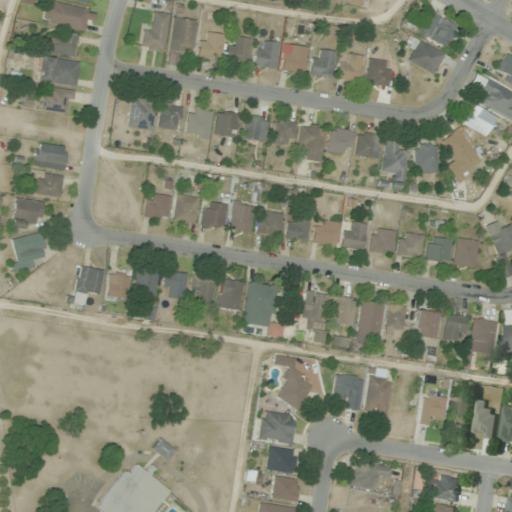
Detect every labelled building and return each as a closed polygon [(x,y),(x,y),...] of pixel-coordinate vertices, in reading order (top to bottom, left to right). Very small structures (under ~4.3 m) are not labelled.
[(87,30),(90,9),(46,3),(43,24),(87,30)] [(159,52),(170,17),(152,11),(141,46),(159,52)] [(417,34),(445,49),(457,27),(428,12),(417,34)] [(194,52),(194,19),(170,19),(170,52),(194,52)] [(74,35),(50,34),(49,55),(73,56),(74,35)] [(205,39),(198,40),(198,59),(220,59),(220,34),(205,34),(205,39)] [(224,46),(227,63),(249,59),(246,37),(233,39),(234,45),(224,46)] [(405,46),(412,50),(407,62),(433,74),(443,53),(409,38),(405,46)] [(276,42),(255,42),(255,67),(276,67),(276,42)] [(289,55),(282,54),(281,71),(303,73),(306,47),(290,46),(289,55)] [(334,52),(312,50),(310,76),(331,78),(334,52)] [(493,72),(508,82),(511,76),(511,57),(505,53),(493,72)] [(358,82),(361,57),(341,54),(338,79),(358,82)] [(35,81),(75,87),(78,63),(39,57),(35,81)] [(390,63),(367,59),(363,82),(386,86),(390,63)] [(72,90),(43,88),(41,111),(70,113),(72,90)] [(154,102),(129,100),(126,127),(151,130),(154,102)] [(181,106),(160,103),(156,127),(177,130),(181,106)] [(487,132),(495,118),(474,107),(467,121),(487,132)] [(184,136),(207,138),(211,110),(187,108),(184,136)] [(239,115),(216,111),(212,133),(236,138),(239,115)] [(241,139),(263,143),(267,119),(245,116),(241,139)] [(294,122),(271,120),(270,144),(293,146),(294,122)] [(319,162),(322,128),(299,125),(296,159),(319,162)] [(479,162),(457,129),(439,140),(453,161),(444,167),(453,180),(479,162)] [(350,154),(350,130),(326,130),(326,154),(350,154)] [(354,157),(376,158),(377,135),(356,134),(354,157)] [(397,151),(398,143),(383,142),(381,178),(403,179),(405,151),(397,151)] [(32,168),(63,169),(64,146),(33,144),(32,168)] [(435,144),(413,144),(413,173),(435,173),(435,144)] [(59,197),(61,176),(36,174),(34,194),(59,197)] [(143,216),(166,219),(168,196),(145,194),(143,216)] [(171,222),(193,224),(196,198),(174,195),(171,222)] [(30,228),(30,222),(41,222),(41,200),(11,200),(11,228),(30,228)] [(199,225),(222,228),(225,205),(202,202),(199,225)] [(253,207),(232,204),(228,230),(249,233),(253,207)] [(281,213),(258,211),(256,234),(279,236),(281,213)] [(285,240),(306,240),(307,219),(285,218),(285,240)] [(337,223),(315,220),(312,243),(334,245),(337,223)] [(340,247),(361,251),(365,225),(344,221),(340,247)] [(501,229),(496,221),(483,228),(499,257),(511,249),(511,231),(508,225),(501,229)] [(393,252),(391,230),(367,232),(369,254),(393,252)] [(398,258),(421,255),(418,233),(395,236),(398,258)] [(10,239),(15,262),(10,263),(11,272),(44,266),(37,234),(10,239)] [(448,261),(448,239),(425,239),(425,261),(448,261)] [(474,267),(475,240),(453,239),(452,266),(474,267)] [(102,272),(79,266),(70,303),(82,306),(85,294),(96,296),(102,272)] [(150,320),(156,270),(135,267),(131,298),(143,299),(141,319),(150,320)] [(181,299),(185,274),(164,271),(160,296),(181,299)] [(104,298),(124,301),(129,276),(108,272),(104,298)] [(211,303),(212,279),(190,277),(188,302),(211,303)] [(239,309),(240,281),(219,280),(217,308),(239,309)] [(277,287),(247,282),(241,325),(266,328),(265,336),(280,339),(282,325),(271,323),(277,287)] [(324,293),(302,292),(301,320),(323,321),(324,293)] [(350,326),(353,299),(331,297),(328,324),(350,326)] [(382,303),(359,301),(355,335),(377,338),(382,303)] [(400,333),(404,306),(387,304),(384,331),(400,333)] [(434,338),(437,313),(416,310),(413,336),(434,338)] [(441,339),(461,341),(464,316),(444,314),(441,339)] [(466,350),(489,355),(495,323),(472,318),(466,350)] [(310,343),(320,342),(319,333),(309,334),(310,343)] [(346,338),(332,338),(332,346),(346,347),(346,338)] [(271,395),(295,411),(312,384),(289,369),(271,395)] [(330,396),(345,398),(343,409),(356,411),(360,378),(333,374),(330,396)] [(389,380),(368,376),(361,414),(382,418),(389,380)] [(447,423),(468,426),(472,396),(451,393),(447,423)] [(441,418),(443,398),(420,395),(416,424),(427,426),(428,416),(441,418)] [(291,416),(260,411),(256,439),(287,444),(291,416)] [(149,450),(164,461),(172,450),(157,438),(149,450)] [(292,473),(294,450),(266,448),(264,470),(292,473)] [(150,511),(167,491),(145,475),(146,474),(131,462),(95,508),(99,511),(150,511)] [(375,478),(387,477),(386,465),(348,467),(349,489),(375,487),(375,478)] [(462,478),(436,474),(435,485),(426,483),(423,497),(457,503),(462,478)] [(293,502),(296,480),(272,477),(268,498),(293,502)]
